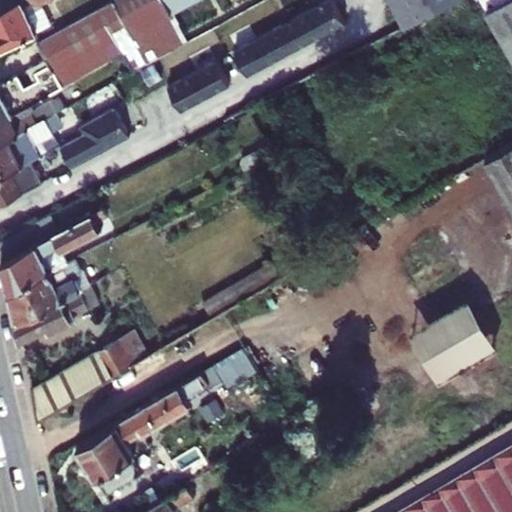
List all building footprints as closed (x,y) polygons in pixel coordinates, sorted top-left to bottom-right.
[(0,0),(0,41),(2,47),(38,31),(38,30),(52,24),(42,3),(48,0),(0,0)] [(111,0),(38,40),(46,55),(122,14),(148,62),(263,0),(111,0)] [(326,0),(235,49),(248,73),(345,21),(334,0),(326,0)] [(390,0),(405,25),(453,0),(390,0)] [(511,141),(485,157),(511,203),(511,0),(479,0),(486,11),(488,10),(511,50),(511,141)] [(148,62),(122,14),(46,55),(48,58),(55,70),(63,85),(124,53),(133,70),(148,62)] [(169,85),(182,109),(231,83),(218,59),(169,85)] [(26,85),(19,72),(0,82),(0,118),(28,103),(32,102),(63,85),(55,70),(26,85)] [(66,107),(60,95),(53,99),(59,111),(66,107)] [(32,110),(28,103),(0,118),(0,141),(46,117),(46,118),(59,111),(53,99),(35,108),(32,110)] [(60,144),(73,166),(131,135),(115,106),(81,124),(84,131),(65,141),(60,144)] [(54,132),(46,118),(46,117),(0,141),(0,175),(23,163),(32,159),(41,154),(35,143),(54,132)] [(65,141),(59,130),(54,132),(35,143),(41,154),(59,145),(60,144),(65,141)] [(276,154),(271,143),(244,156),(241,162),(245,170),(276,154)] [(0,204),(43,182),(32,159),(23,163),(0,175),(0,204)] [(57,231),(49,214),(0,238),(0,248),(9,289),(66,260),(61,249),(99,230),(95,222),(106,216),(102,208),(57,231)] [(88,285),(73,257),(66,260),(9,289),(17,321),(88,285)] [(273,261),(203,301),(212,317),(282,276),(273,261)] [(88,285),(17,321),(21,338),(70,315),(70,316),(100,302),(93,285),(91,286),(91,284),(88,285)] [(499,347),(470,296),(412,329),(442,380),(499,347)] [(149,354),(135,329),(100,350),(114,374),(149,354)] [(114,374),(100,350),(32,388),(39,418),(114,374)] [(203,370),(77,443),(105,491),(141,470),(131,454),(136,451),(130,440),(146,431),(191,404),(187,397),(210,383),(203,370)] [(332,443),(322,426),(287,446),(297,463),(332,443)] [(283,438),(278,430),(256,443),(261,451),(283,438)] [(152,441),(146,431),(130,440),(136,451),(152,441)] [(511,511),(511,449),(404,511),(511,511)] [(187,483),(137,511),(176,511),(178,511),(175,507),(195,496),(187,483)] [(231,501),(229,497),(203,511),(234,511),(237,510),(231,501)]
